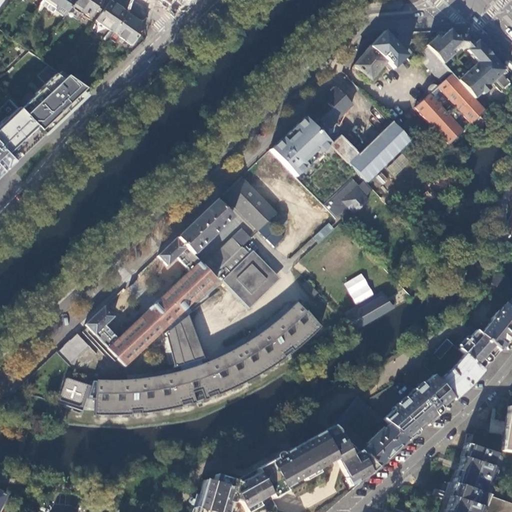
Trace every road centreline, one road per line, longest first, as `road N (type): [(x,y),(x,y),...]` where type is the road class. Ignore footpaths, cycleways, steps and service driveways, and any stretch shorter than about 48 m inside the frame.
road 1 (primary): [(0,366),(363,25),(444,11),(455,1)]
road 2 (primary): [(182,33),(0,212)]
road 3 (tertiary): [(511,361),(356,511)]
